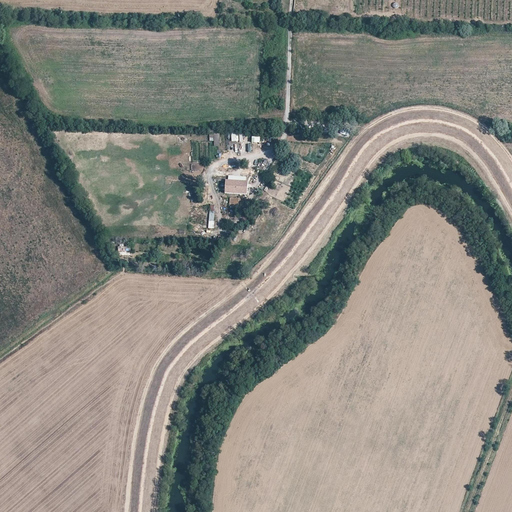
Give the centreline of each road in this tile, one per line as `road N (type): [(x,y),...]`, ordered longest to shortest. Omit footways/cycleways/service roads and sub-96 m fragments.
road 1 (track): [(278,144),(232,229),(222,230),(210,169),(265,151)]
road 2 (track): [(265,151),(287,134),(294,0)]
